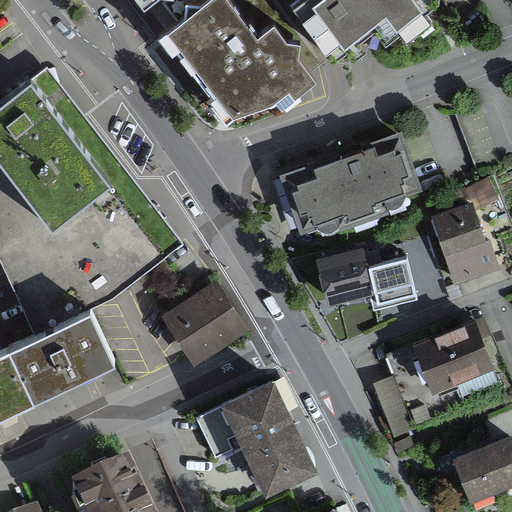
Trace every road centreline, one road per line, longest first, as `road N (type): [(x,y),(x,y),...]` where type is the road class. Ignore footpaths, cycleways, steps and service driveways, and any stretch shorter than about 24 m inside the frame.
road 1 (residential): [(198,173),(511,50)]
road 2 (residential): [(0,469),(297,330)]
road 3 (residential): [(317,362),(511,285)]
road 4 (secondary): [(297,330),(198,173)]
road 5 (secondary): [(392,511),(317,362)]
road 6 (secondary): [(198,173),(126,72)]
